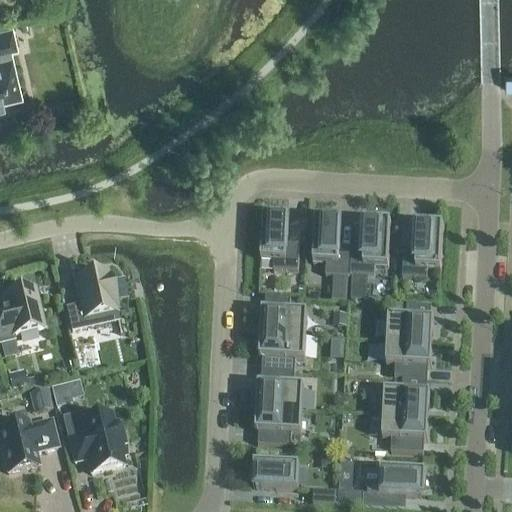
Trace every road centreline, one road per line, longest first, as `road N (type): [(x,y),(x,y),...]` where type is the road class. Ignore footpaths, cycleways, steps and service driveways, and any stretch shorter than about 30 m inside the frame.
road 1 (residential): [(472,511),(488,192)]
road 2 (residential): [(488,192),(266,180),(236,197),(228,230)]
road 3 (residential): [(228,230),(215,487),(207,511)]
road 4 (residential): [(228,230),(83,224),(0,241)]
road 5 (residential): [(488,192),(488,0)]
